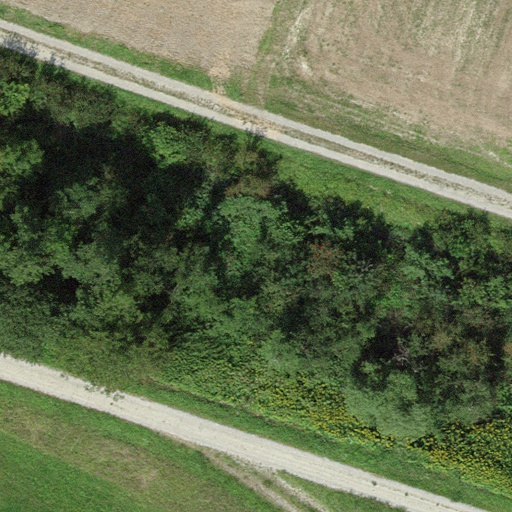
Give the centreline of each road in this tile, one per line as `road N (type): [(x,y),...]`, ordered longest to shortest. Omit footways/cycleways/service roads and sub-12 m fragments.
road 1 (track): [(0,24),(511,197)]
road 2 (track): [(0,375),(426,511)]
